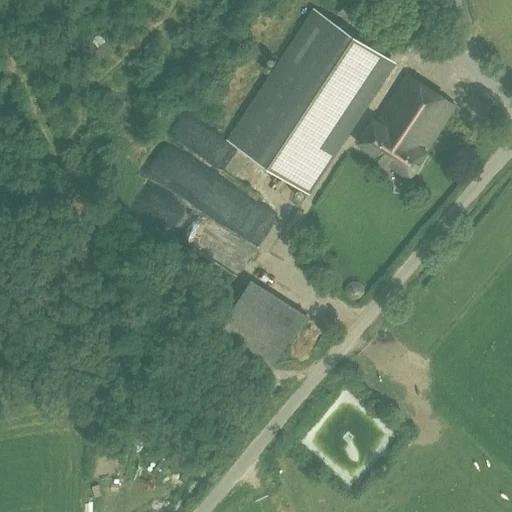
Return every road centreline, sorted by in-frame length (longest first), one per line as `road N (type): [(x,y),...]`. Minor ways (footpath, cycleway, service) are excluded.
road 1 (unclassified): [(511,149),(205,511)]
road 2 (unclassified): [(511,104),(478,64),(455,0)]
